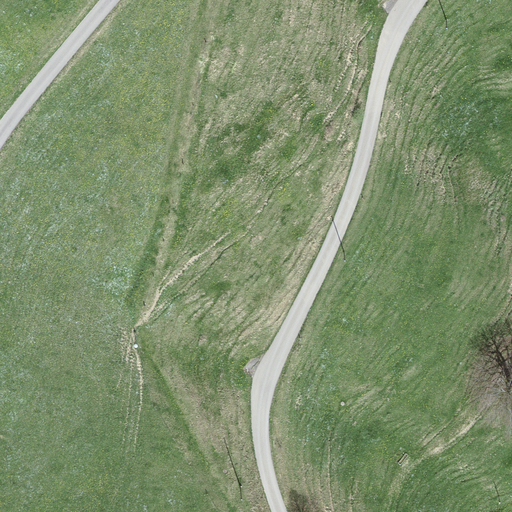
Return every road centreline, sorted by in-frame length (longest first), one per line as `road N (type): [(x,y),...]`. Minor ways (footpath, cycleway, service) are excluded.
road 1 (track): [(405,0),(379,48),(330,224),(261,371),(255,437),(275,511)]
road 2 (track): [(112,0),(0,135)]
